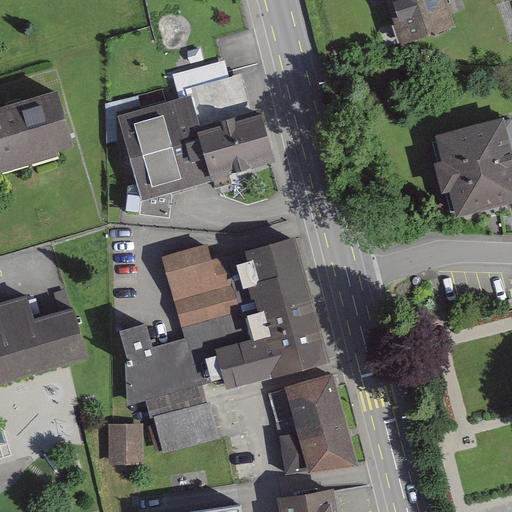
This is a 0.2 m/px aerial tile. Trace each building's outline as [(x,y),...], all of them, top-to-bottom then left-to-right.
[(465,0),(388,0),(405,56),(476,35),(465,0)] [(240,69),(190,84),(192,92),(218,176),(290,154),(275,104),(253,111),(240,69)] [(218,176),(192,92),(111,116),(135,196),(218,176)] [(58,93),(0,110),(0,169),(0,170),(1,173),(59,156),(58,152),(75,147),(58,93)] [(511,155),(505,127),(437,144),(443,168),(432,171),(437,194),(454,190),(462,218),(511,205),(511,155)] [(314,240),(254,252),(257,265),(250,266),(256,293),(267,291),(272,312),(261,315),(268,342),(233,350),(241,387),(344,363),(314,240)] [(221,245),(171,257),(191,339),(176,343),(171,320),(138,328),(145,358),(132,361),(142,401),(223,382),(215,346),(260,336),(242,258),(225,262),(221,245)] [(43,292),(0,303),(0,386),(49,373),(66,369),(103,358),(90,310),(51,321),(43,292)] [(348,375),(270,392),(288,476),(367,459),(348,375)] [(217,396),(161,409),(170,451),(226,439),(217,396)] [(112,415),(114,457),(149,455),(147,414),(112,415)] [(352,511),(348,485),(285,497),(287,511),(352,511)]
